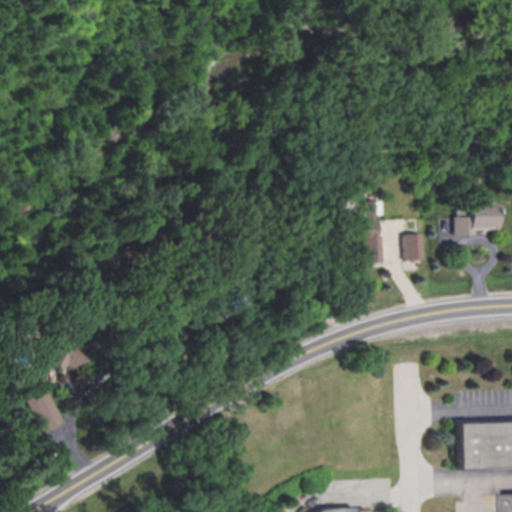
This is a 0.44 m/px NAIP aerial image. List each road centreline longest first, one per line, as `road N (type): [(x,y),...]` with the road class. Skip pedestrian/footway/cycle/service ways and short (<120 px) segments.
road 1 (tertiary): [(30,511),(334,339),(430,311),(511,304)]
road 2 (residential): [(408,366),(414,511)]
